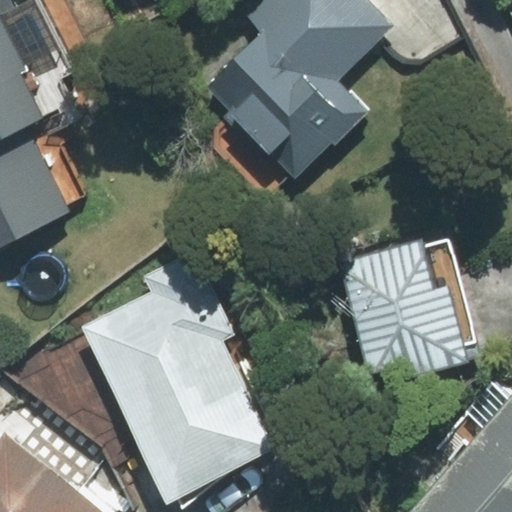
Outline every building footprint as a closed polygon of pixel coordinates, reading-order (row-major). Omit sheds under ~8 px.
[(468,44),(446,0),(240,0),(258,18),(196,79),(301,184),(372,113),(339,81),(379,41),(391,64),(416,70),(468,44)] [(33,134),(43,130),(0,30),(0,242),(67,213),(33,134)] [(333,246),(358,372),(407,362),(411,378),(468,367),(463,345),(476,342),(452,222),(333,246)] [(110,511),(131,485),(112,466),(117,460),(132,446),(156,501),(268,451),(219,339),(228,335),(192,254),(138,278),(145,294),(78,325),(24,375),(8,365),(0,371),(0,511),(110,511)] [(401,511),(511,511),(511,375),(502,388),(483,373),(448,415),(467,431),(401,511)]
